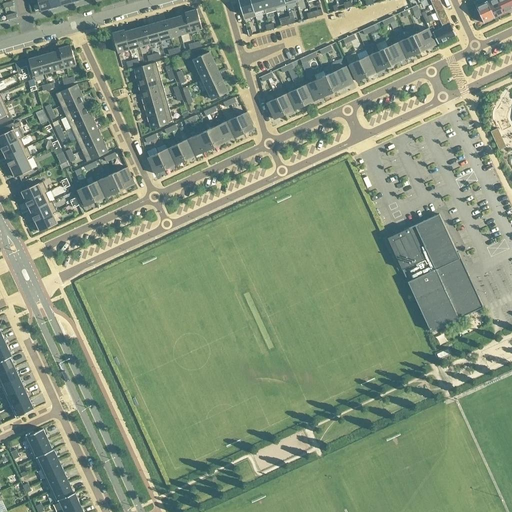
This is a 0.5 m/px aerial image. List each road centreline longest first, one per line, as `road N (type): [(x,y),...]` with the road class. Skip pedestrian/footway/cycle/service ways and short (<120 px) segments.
road 1 (unclassified): [(140,511),(31,290)]
road 2 (unclassified): [(31,290),(127,511)]
road 3 (residential): [(75,25),(153,197)]
road 4 (residential): [(227,0),(268,143)]
road 5 (residential): [(55,241),(69,272),(167,226)]
road 6 (residential): [(268,143),(153,197)]
road 7 (residential): [(167,226),(282,173)]
